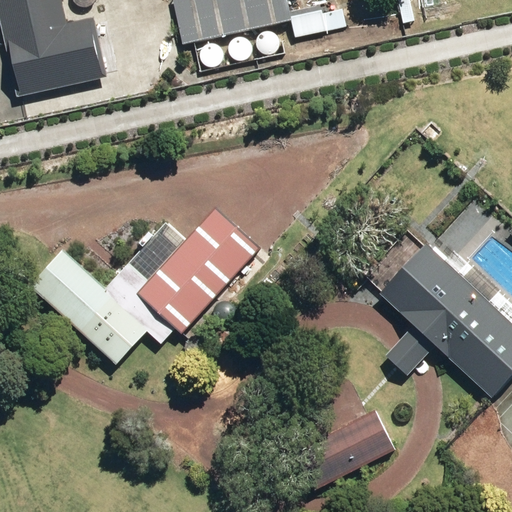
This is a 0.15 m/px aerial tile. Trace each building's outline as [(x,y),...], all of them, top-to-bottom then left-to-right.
[(0,0),(0,5),(20,100),(110,81),(97,20),(71,25),(65,0),(0,0)] [(175,0),(185,47),(294,23),(298,40),(329,33),(350,29),(346,10),(326,15),(325,12),(294,19),(290,0),(175,0)] [(340,169),(325,156),(298,190),(313,202),(340,169)] [(264,248),(219,207),(140,294),(185,335),(264,248)] [(381,292),(416,325),(388,355),(411,377),(439,346),(495,399),(511,381),(511,319),(429,242),(381,292)] [(317,492),(399,449),(378,409),(296,452),(317,492)]
